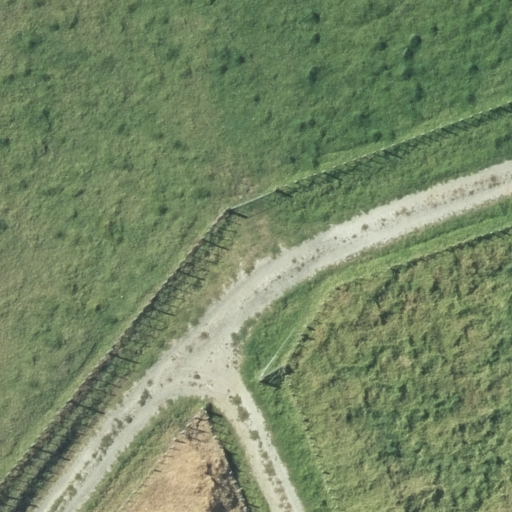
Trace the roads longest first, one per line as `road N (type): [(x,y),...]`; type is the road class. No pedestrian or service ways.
road 1 (track): [(47,511),(125,415),(252,290),(354,235),(511,181)]
road 2 (track): [(203,338),(283,511)]
